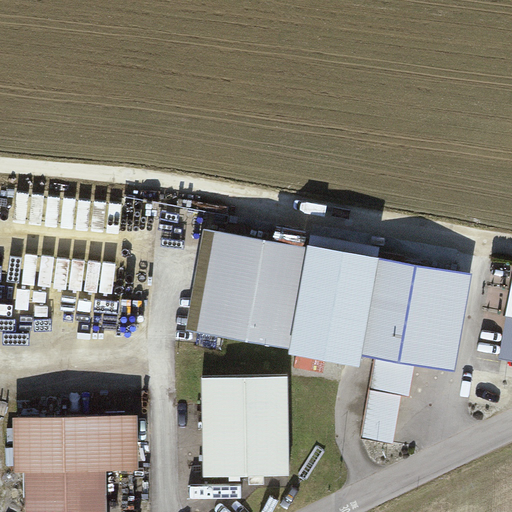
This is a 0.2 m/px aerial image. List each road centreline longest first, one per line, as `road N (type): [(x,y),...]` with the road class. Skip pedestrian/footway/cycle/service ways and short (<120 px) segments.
road 1 (track): [(511,243),(249,192),(96,171),(0,169)]
road 2 (residential): [(340,511),(511,432)]
road 3 (unknown): [(170,511),(169,338)]
